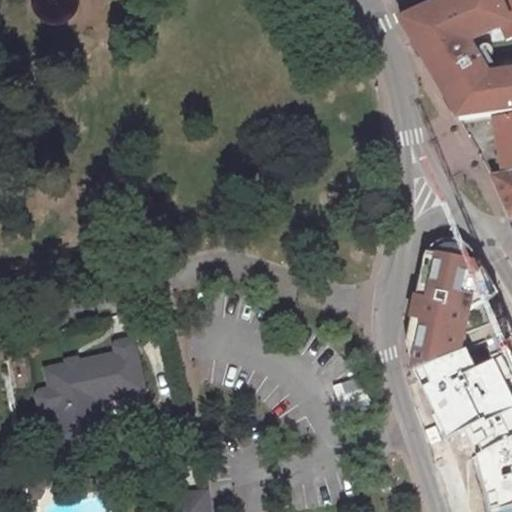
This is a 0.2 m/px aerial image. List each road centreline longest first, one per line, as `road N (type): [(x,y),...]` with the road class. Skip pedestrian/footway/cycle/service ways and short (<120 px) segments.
road 1 (residential): [(387,311),(231,263),(0,322)]
road 2 (residential): [(412,426),(259,482),(249,511)]
road 3 (tertiary): [(363,0),(390,52),(409,140)]
